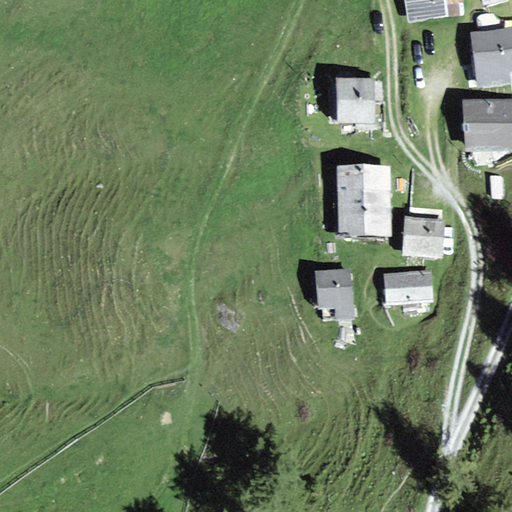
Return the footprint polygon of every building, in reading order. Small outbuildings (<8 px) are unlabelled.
[(459,13),(456,0),(403,0),(408,24),(459,13)] [(511,81),(511,30),(470,37),(479,87),(511,81)] [(366,89),(329,90),(330,129),(368,127),(366,89)] [(511,148),(511,105),(460,111),(464,153),(511,148)] [(381,175),(331,177),(333,239),(383,238),(381,175)] [(438,223),(401,223),(401,259),(439,259),(438,223)] [(343,274),(311,278),(316,320),(347,316),(343,274)] [(426,274),(382,279),(386,307),(429,302),(426,274)]
